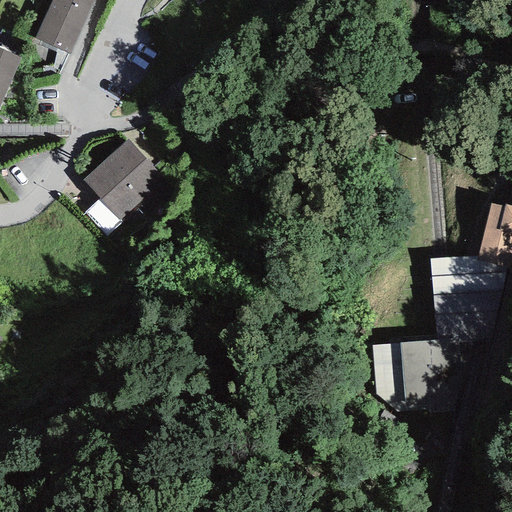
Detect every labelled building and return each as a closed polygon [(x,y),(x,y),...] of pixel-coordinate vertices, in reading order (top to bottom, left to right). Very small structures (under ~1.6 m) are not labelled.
[(93,0),(52,0),(35,39),(70,54),(93,0)] [(0,103),(20,57),(0,48),(0,103)] [(164,179),(126,139),(82,181),(120,220),(164,179)] [(503,207),(491,204),(479,255),(509,262),(511,263),(511,206),(504,205),(503,207)] [(479,255),(429,258),(436,340),(437,350),(454,349),(492,345),(509,262),(479,255)] [(436,340),(371,346),(375,395),(396,413),(428,408),(428,413),(458,410),(458,406),(454,349),(437,350),(436,340)]
